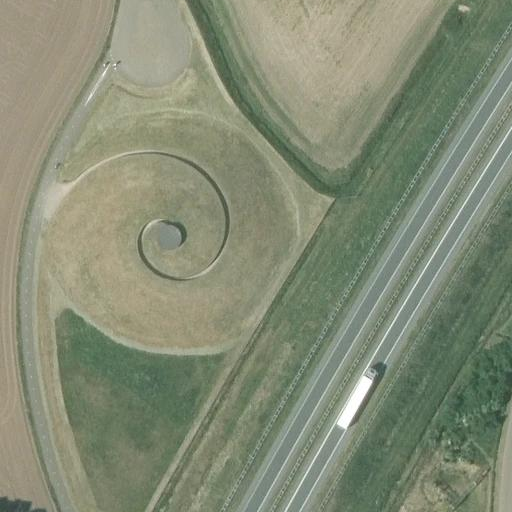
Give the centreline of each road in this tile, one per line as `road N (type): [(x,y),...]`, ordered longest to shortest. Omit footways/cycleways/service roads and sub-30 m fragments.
road 1 (trunk): [(511,60),(253,511)]
road 2 (trunk): [(297,511),(511,146)]
road 3 (unclassified): [(119,48),(125,68),(141,79),(171,68),(174,46),(157,0)]
